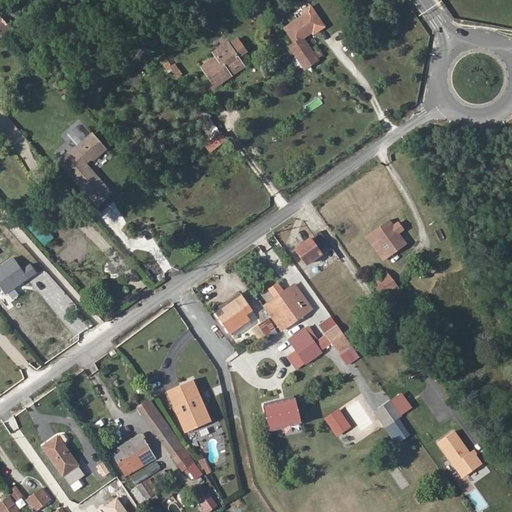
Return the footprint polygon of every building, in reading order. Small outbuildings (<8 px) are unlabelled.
[(251,21),(264,11),(259,5),(246,14),(251,21)] [(303,39),(324,25),(311,7),(304,12),(306,15),(292,25),(293,26),(287,30),(296,43),(291,47),(303,65),(315,56),(303,39)] [(240,64),(226,46),(213,55),(216,59),(202,69),(214,87),(229,76),(227,73),(229,71),(228,69),(231,67),(233,69),(240,64)] [(306,69),(318,60),(315,56),(303,65),(306,69)] [(242,68),(240,64),(233,69),(231,67),(228,69),(229,71),(227,73),(229,76),(242,68)] [(210,153),(225,139),(217,131),(202,145),(210,153)] [(92,133),(59,161),(96,204),(110,192),(85,162),(90,158),(93,158),(105,148),(92,133)] [(371,233),(395,266),(412,254),(389,221),(371,233)] [(313,237),(323,252),(330,247),(319,232),(313,237)] [(296,249),(307,264),(321,253),(310,239),(296,249)] [(373,283),(385,299),(399,291),(386,273),(373,283)] [(287,288),(262,307),(279,331),(311,309),(302,297),(296,301),(287,288)] [(214,310),(219,318),(226,312),(223,308),(241,296),(238,293),(214,310)] [(226,312),(219,318),(230,333),(248,320),(244,314),(251,309),(241,296),(223,308),(226,312)] [(266,319),(257,325),(264,336),(274,329),(266,319)] [(289,333),(299,348),(316,336),(305,321),(289,333)] [(257,325),(252,329),(259,340),(264,336),(257,325)] [(284,355),(292,350),(289,344),(281,348),(284,355)] [(192,379),(164,391),(184,434),(211,422),(192,379)] [(390,425),(400,440),(409,433),(397,417),(412,407),(400,391),(373,412),(385,429),(390,425)] [(294,400),(293,396),(275,400),(276,404),(294,400)] [(182,445),(148,399),(138,406),(171,452),(175,449),(182,445)] [(275,400),(263,403),(270,431),(282,428),(281,424),(299,420),(294,400),(276,404),(275,400)] [(339,409),(332,413),(344,432),(352,427),(339,409)] [(332,413),(325,418),(337,437),(344,432),(332,413)] [(300,424),(299,420),(281,424),(282,428),(300,424)] [(468,454),(453,432),(437,443),(462,478),(480,465),(471,452),(468,454)] [(62,435),(59,437),(65,445),(67,443),(68,439),(66,436),(62,435)] [(44,446),(65,475),(79,465),(65,445),(59,437),(58,436),(44,446)] [(115,455),(127,473),(154,457),(144,440),(127,450),(126,448),(115,455)] [(194,466),(182,445),(175,449),(187,470),(194,466)] [(137,486),(142,495),(151,488),(146,480),(137,486)] [(42,488),(27,500),(35,511),(50,499),(42,488)] [(479,495),(471,500),(477,510),(486,505),(479,495)] [(127,511),(118,497),(105,506),(108,511),(107,511),(127,511)] [(0,505),(0,510),(1,511),(19,511),(10,498),(0,505)]
